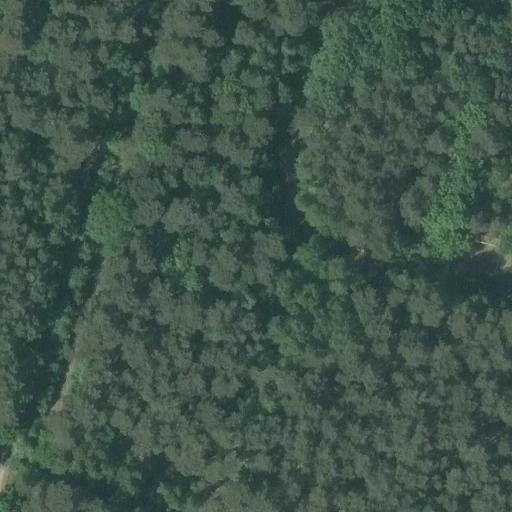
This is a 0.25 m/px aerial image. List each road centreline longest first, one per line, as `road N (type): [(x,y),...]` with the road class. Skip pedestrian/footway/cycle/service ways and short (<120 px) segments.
road 1 (track): [(0,484),(140,0)]
road 2 (unclassified): [(320,0),(274,165),(281,212),(312,250),(511,298)]
